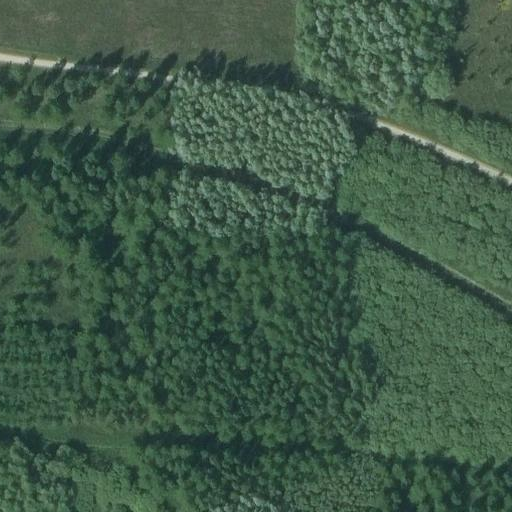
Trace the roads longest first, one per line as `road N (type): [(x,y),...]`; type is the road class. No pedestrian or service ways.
road 1 (track): [(511,318),(347,224),(191,166),(56,129),(0,123)]
road 2 (track): [(511,475),(0,441)]
